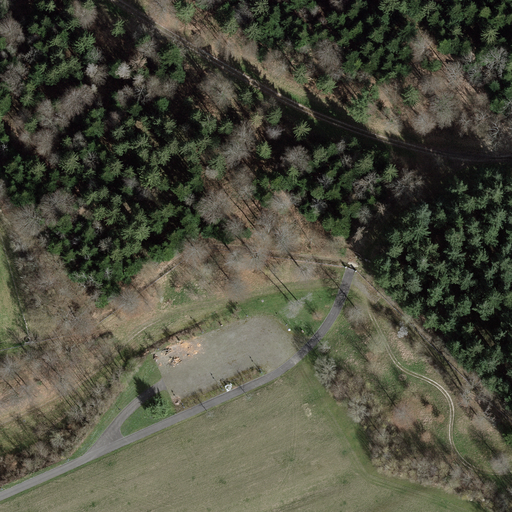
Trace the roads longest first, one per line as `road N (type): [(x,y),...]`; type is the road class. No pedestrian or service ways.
road 1 (track): [(0,420),(54,393),(156,318),(298,279),(349,277),(395,361),(443,392),(456,454),(471,467),(511,472)]
road 2 (track): [(511,154),(429,153),(360,133),(297,107),(127,0)]
road 3 (track): [(338,266),(354,262),(399,204),(491,156)]
